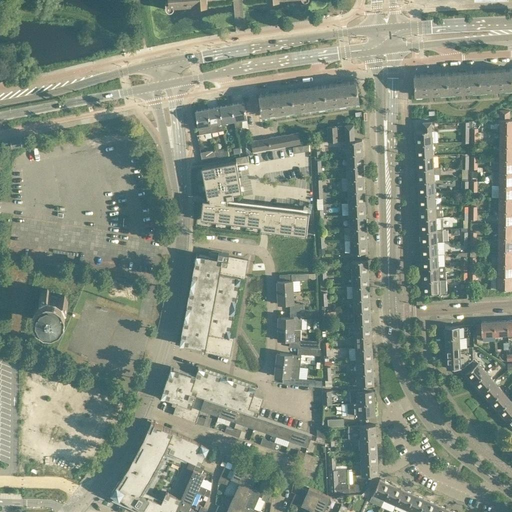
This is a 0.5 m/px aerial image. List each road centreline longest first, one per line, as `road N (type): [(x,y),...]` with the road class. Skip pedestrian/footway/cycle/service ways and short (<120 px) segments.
road 1 (tertiary): [(511,492),(431,424),(404,376),(389,312)]
road 2 (secondary): [(378,31),(157,64)]
road 3 (residential): [(260,379),(271,337),(268,259),(254,249),(181,239)]
road 4 (residential): [(277,511),(282,478),(274,459),(141,408)]
road 5 (secondary): [(157,64),(0,98)]
road 6 (secondary): [(0,119),(153,88)]
road 7 (tertiary): [(387,181),(391,46)]
road 8 (tertiary): [(378,47),(387,181)]
road 9 (tertiary): [(389,312),(387,181)]
road 10 (residential): [(215,75),(227,87),(316,71),(324,55)]
road 11 (residential): [(511,307),(389,312)]
road 12 (secondary): [(511,25),(391,31)]
